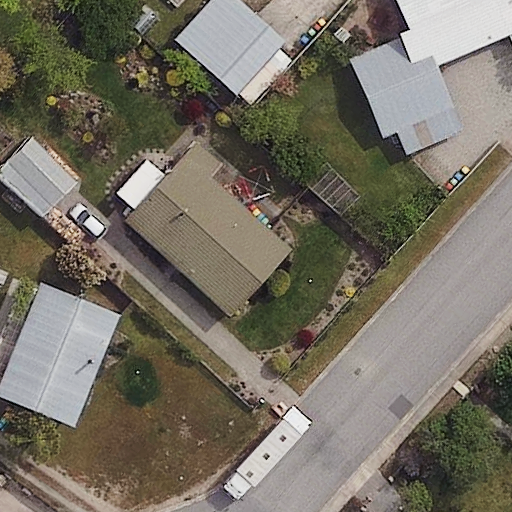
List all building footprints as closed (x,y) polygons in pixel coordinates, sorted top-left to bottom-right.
[(236,0),(214,0),(177,41),(236,96),(284,44),(236,0)] [(511,0),(396,0),(411,35),(347,62),(385,151),(459,120),(436,66),(511,34),(511,0)] [(27,121),(0,144),(0,168),(39,214),(78,180),(27,121)] [(194,147),(125,221),(228,315),(288,250),(209,178),(218,169),(194,147)] [(83,184),(49,212),(91,263),(125,235),(83,184)] [(116,318),(35,286),(0,373),(0,400),(72,429),(116,318)]
